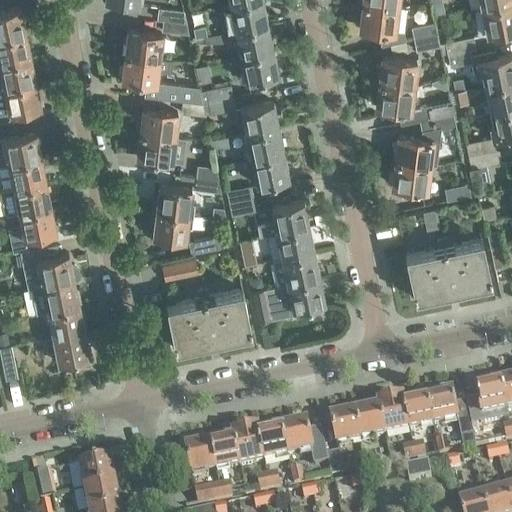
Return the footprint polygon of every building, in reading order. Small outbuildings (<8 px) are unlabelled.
[(235,30),(267,23),(265,11),(266,11),(263,0),(249,0),(229,4),(221,6),(226,32),(235,30)] [(361,0),(362,4),(397,8),(397,0),(361,0)] [(431,0),(434,16),(445,14),(441,0),(431,0)] [(511,0),(482,7),(472,9),(478,35),(511,27),(511,0)] [(406,10),(397,8),(362,4),(359,27),(367,28),(368,33),(381,31),(385,32),(385,30),(393,32),(394,30),(404,31),(406,10)] [(0,35),(8,34),(26,31),(21,6),(0,10),(0,35)] [(156,18),(163,19),(163,18),(185,21),(183,10),(157,7),(156,18)] [(163,18),(163,19),(162,28),(188,31),(185,21),(163,18)] [(267,23),(235,30),(240,56),(273,50),(272,45),(273,45),(271,34),(270,34),(267,23)] [(437,35),(435,23),(411,28),(414,40),(437,35)] [(205,25),(193,27),(195,38),(204,36),(207,36),(205,25)] [(127,28),(124,53),(159,57),(162,32),(127,28)] [(0,61),(8,60),(31,55),(26,31),(8,34),(0,35),(0,61)] [(206,43),(207,42),(222,42),(220,33),(207,36),(204,36),(206,43)] [(437,35),(414,40),(416,51),(439,46),(437,35)] [(447,53),(470,49),(475,48),(473,35),(445,41),(447,53)] [(473,61),(470,49),(447,53),(450,66),(473,61)] [(273,50),(240,56),(245,82),(278,75),(278,71),(276,60),(275,60),(273,50)] [(485,70),(488,83),(511,78),(511,52),(477,60),(479,71),(485,70)] [(124,53),(121,78),(124,78),(123,82),(136,84),(137,81),(140,82),(152,84),(152,82),(156,82),(159,57),(124,53)] [(0,87),(3,87),(35,80),(31,55),(8,60),(0,61),(0,87)] [(376,63),(379,81),(413,86),(417,61),(382,56),(381,63),(376,63)] [(464,88),(462,77),(452,79),(454,90),(464,88)] [(511,78),(488,83),(494,110),(511,106),(511,78)] [(35,80),(3,87),(6,100),(0,101),(0,113),(40,105),(35,80)] [(413,86),(379,81),(376,106),(384,107),(385,112),(397,109),(402,110),(402,109),(410,110),(413,86)] [(175,98),(182,99),(202,102),(199,89),(158,84),(156,96),(175,98)] [(207,96),(208,101),(233,96),(231,84),(206,89),(207,96)] [(467,88),(455,90),(457,100),(469,97),(467,88)] [(233,96),(208,101),(211,114),(236,109),(233,96)] [(202,102),(182,99),(181,111),(205,114),(202,102)] [(246,133),(279,126),(276,114),(277,114),(274,103),(273,103),(273,100),(240,107),(246,133)] [(427,106),(429,118),(453,113),(451,101),(427,106)] [(140,130),(174,135),(177,110),(143,106),(142,114),(138,114),(136,128),(140,128),(140,130)] [(498,149),(495,137),(511,133),(511,106),(494,110),(497,125),(490,127),(493,137),(466,142),(469,155),(498,149)] [(393,143),(395,160),(429,165),(432,141),(438,142),(439,127),(455,124),(453,113),(429,118),(431,129),(423,130),(422,138),(398,135),(398,141),(393,143)] [(279,126),(246,133),(251,159),(283,152),(283,149),(284,149),(282,137),(281,137),(279,126)] [(182,146),(173,145),(174,135),(140,130),(137,156),(152,157),(151,162),(155,163),(156,158),(180,161),(182,146)] [(0,163),(9,161),(40,155),(36,131),(0,138),(0,163)] [(229,145),(227,137),(211,140),(212,146),(229,145)] [(468,156),(471,168),(501,162),(498,150),(468,156)] [(283,152),(251,159),(256,185),(289,178),(288,175),(289,175),(287,166),(286,166),(283,152)] [(9,187),(45,180),(40,155),(9,161),(11,173),(6,174),(9,187)] [(429,165),(395,160),(392,185),(400,185),(401,190),(414,189),(418,189),(418,188),(427,189),(429,165)] [(216,167),(207,165),(198,164),(196,176),(218,179),(216,167)] [(196,176),(195,187),(196,188),(203,189),(221,192),(218,179),(196,176)] [(50,204),(45,180),(9,187),(6,188),(8,200),(7,200),(9,210),(18,209),(19,211),(50,204)] [(159,183),(156,209),(193,213),(196,188),(195,187),(159,183)] [(471,195),(468,183),(445,188),(447,200),(471,195)] [(229,203),(254,198),(251,185),(226,190),(229,203)] [(229,203),(231,215),(256,209),(254,198),(229,203)] [(276,232),(309,225),(306,214),(307,214),(305,202),(304,203),(303,199),(271,206),(276,232)] [(50,204),(19,211),(21,224),(9,227),(11,239),(55,230),(50,204)] [(481,208),(484,219),(496,217),(494,205),(481,208)] [(224,208),(214,206),(212,216),(226,218),(224,208)] [(192,226),(193,213),(156,209),(153,235),(155,235),(154,241),(169,242),(170,237),(185,239),(186,226),(192,226)] [(309,228),(309,225),(276,232),(282,258),(314,252),(312,240),(313,240),(310,228),(309,228)] [(490,244),(502,242),(500,231),(488,233),(490,244)] [(191,253),(207,250),(220,247),(218,235),(207,237),(189,240),(191,253)] [(490,272),(482,238),(449,245),(447,236),(438,238),(440,247),(405,255),(414,295),(414,294),(415,298),(432,295),(431,294),(448,291),(449,295),(460,292),(459,288),(475,285),(476,286),(492,282),(491,278),(492,278),(491,272),(490,272)] [(507,266),(502,242),(490,244),(495,268),(507,266)] [(37,258),(42,284),(74,277),(73,276),(76,275),(79,273),(77,266),(74,264),(71,265),(68,252),(37,258)] [(251,264),(268,261),(266,252),(250,259),(251,264)] [(287,283),(319,276),(319,274),(320,274),(318,262),(317,263),(314,252),(282,258),(273,260),(277,285),(287,283)] [(195,258),(161,265),(165,279),(198,272),(195,258)] [(325,303),(319,276),(287,283),(292,310),(311,306),(312,310),(323,308),(322,304),(325,303)] [(74,277),(42,284),(47,310),(79,303),(74,277)] [(243,288),(211,295),(209,285),(198,288),(200,297),(166,304),(173,339),(174,345),(175,344),(175,348),(192,345),(191,344),(208,340),(209,343),(220,341),(219,338),(236,335),(236,336),(252,332),(251,329),(252,328),(251,323),(250,323),(243,288)] [(252,290),(257,315),(270,313),(265,288),(252,290)] [(49,320),(53,336),(84,330),(79,303),(47,310),(47,311),(43,312),(45,321),(49,320)] [(260,330),(263,347),(272,345),(268,328),(260,330)] [(55,349),(58,362),(72,359),(73,365),(89,362),(88,356),(90,355),(84,330),(53,336),(44,337),(46,351),(55,349)] [(0,345),(8,344),(6,333),(0,334),(0,345)] [(10,344),(8,344),(0,345),(0,350),(6,379),(18,376),(10,344)] [(511,380),(501,383),(506,411),(511,409),(511,380)] [(506,411),(501,383),(477,388),(483,416),(506,411)] [(437,392),(438,396),(428,398),(434,426),(459,420),(462,436),(474,433),(472,423),(468,402),(456,404),(453,393),(451,393),(450,389),(447,387),(439,389),(437,392)] [(410,431),(403,398),(380,403),(387,436),(410,431)] [(404,398),(403,398),(410,431),(434,426),(428,398),(405,403),(404,398)] [(379,408),(355,413),(360,441),(387,436),(380,403),(379,404),(379,408)] [(360,441),(355,413),(332,418),(337,446),(360,441)] [(485,420),(472,423),(474,433),(477,446),(489,443),(485,420)] [(283,428),(288,456),(314,451),(308,423),(283,428)] [(511,438),(511,437),(509,425),(499,427),(502,441),(511,438)] [(257,429),(264,461),(288,456),(283,428),(260,433),(259,429),(257,429)] [(264,461),(257,429),(235,434),(242,466),(264,461)] [(242,466),(235,434),(234,434),(235,438),(211,443),(217,471),(242,466)] [(439,454),(449,452),(446,438),(437,440),(439,454)] [(217,471),(211,443),(187,448),(193,476),(217,471)] [(422,443),(413,445),(416,459),(425,457),(422,443)] [(416,459),(413,445),(403,447),(406,461),(416,459)] [(507,446),(497,448),(499,458),(509,456),(507,446)] [(497,448),(487,450),(489,460),(499,458),(497,448)] [(333,476),(345,474),(340,452),(328,454),(333,476)] [(373,453),(363,455),(366,469),(376,467),(373,453)] [(366,469),(363,455),(354,457),(357,471),(366,469)] [(459,456),(448,458),(450,468),(460,466),(459,456)] [(86,489),(116,483),(111,459),(81,465),(86,489)] [(428,462),(405,466),(409,482),(431,477),(428,462)] [(78,464),(69,466),(79,511),(88,509),(78,464)] [(294,484),(303,482),(300,468),(291,470),(294,484)] [(51,471),(36,475),(41,498),(56,495),(51,471)] [(277,473),(267,475),(269,489),(279,487),(277,473)] [(269,489),(267,475),(257,477),(260,491),(269,489)] [(353,488),(364,486),(361,476),(351,478),(353,488)] [(90,511),(93,511),(120,507),(116,483),(86,489),(90,511)] [(230,483),(220,485),(222,499),(233,497),(230,483)] [(322,484),(312,486),(314,496),(324,494),(322,484)] [(198,504),(207,502),(222,499),(220,485),(195,490),(198,504)] [(312,486),(302,488),(304,498),(314,496),(312,486)] [(511,511),(511,506),(507,490),(484,497),(487,511),(511,511)] [(273,494),(263,496),(266,506),(275,504),(273,494)] [(263,496),(254,498),(256,508),(266,506),(263,496)] [(487,511),(484,497),(459,504),(461,511),(487,511)] [(42,502),(43,511),(52,511),(50,501),(42,502)]
